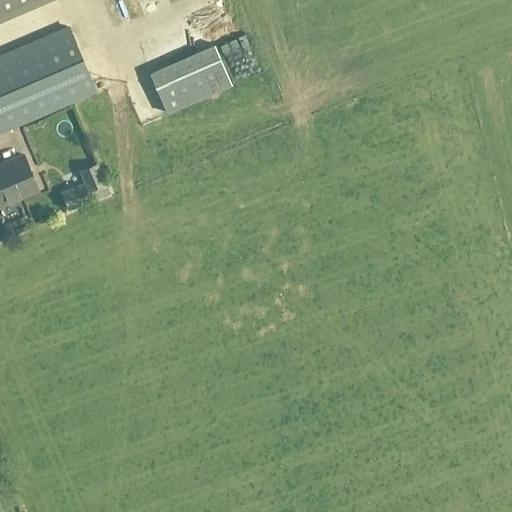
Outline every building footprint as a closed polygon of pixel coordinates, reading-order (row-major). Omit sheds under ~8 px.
[(0,0),(0,22),(52,0),(0,0)] [(213,6),(185,15),(193,40),(221,32),(213,6)] [(0,57),(0,133),(96,93),(68,28),(0,57)] [(167,114),(232,85),(215,45),(149,73),(167,114)] [(23,157),(0,166),(0,207),(38,192),(23,157)] [(83,200),(104,190),(96,173),(75,183),(83,200)]
